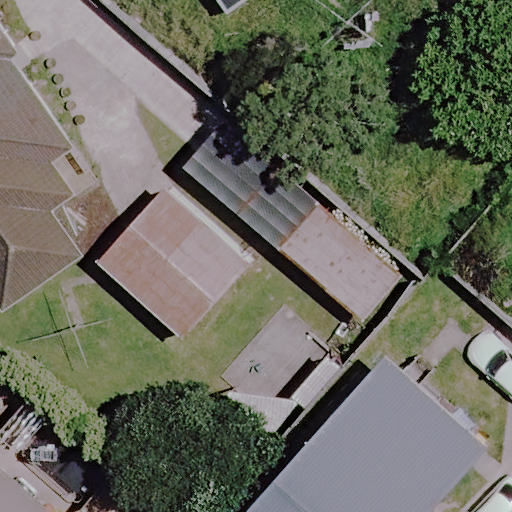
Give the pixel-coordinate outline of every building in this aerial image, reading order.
[(511,0),(485,0),(511,22),(511,0)] [(0,63),(0,56),(18,43),(0,19),(0,298),(9,311),(85,253),(56,214),(84,193),(66,169),(75,162),(0,63)] [(248,125),(189,188),(262,257),(321,194),(248,125)] [(150,205),(92,267),(175,345),(233,283),(150,205)] [(95,511),(0,432),(0,511),(95,511)]
